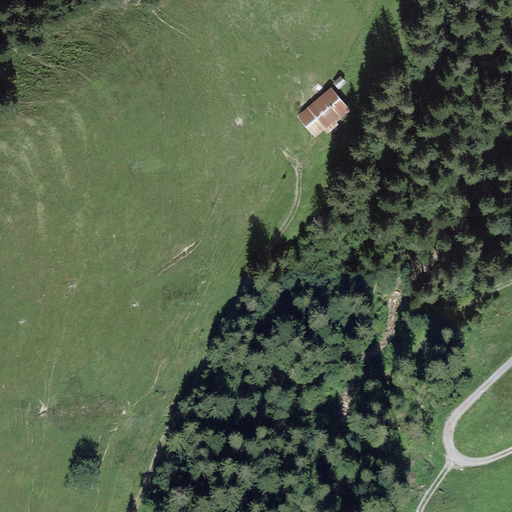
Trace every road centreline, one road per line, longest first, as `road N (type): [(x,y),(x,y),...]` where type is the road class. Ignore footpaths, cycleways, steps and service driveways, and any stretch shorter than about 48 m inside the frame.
road 1 (track): [(134,511),(256,265),(292,217),(298,168)]
road 2 (track): [(511,280),(437,328),(376,386),(347,383)]
road 3 (track): [(511,361),(448,432),(462,461),(482,463),(511,449)]
